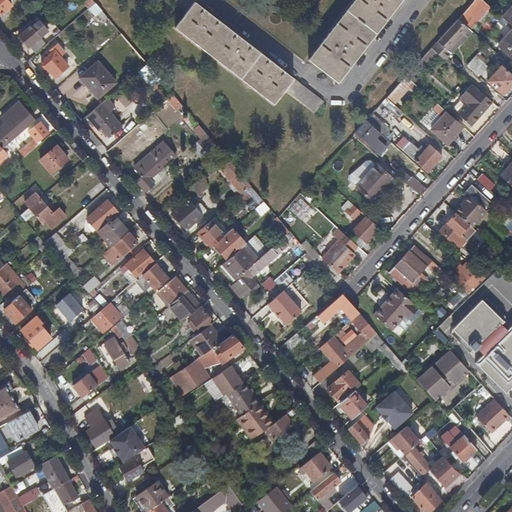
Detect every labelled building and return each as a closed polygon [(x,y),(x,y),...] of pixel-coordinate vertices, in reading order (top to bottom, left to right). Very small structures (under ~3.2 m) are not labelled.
[(0,0),(0,14),(10,7),(8,3),(11,0),(10,0),(0,0)] [(81,0),(80,1),(87,9),(94,3),(90,0),(81,0)] [(170,0),(187,12),(175,27),(274,105),(286,90),(316,113),(325,102),(193,0),(170,0)] [(402,0),(354,0),(316,51),(250,0),(225,0),(306,62),(309,60),(339,84),(402,0)] [(488,4),(482,0),(475,0),(459,19),(469,28),(471,29),(479,20),(476,18),(488,4)] [(94,16),(100,11),(94,3),(87,9),(94,16)] [(511,8),(503,18),(511,26),(511,8)] [(469,28),(459,19),(439,40),(449,49),(469,28)] [(18,38),(34,55),(45,45),(40,39),(47,33),(40,24),(32,30),(30,28),(18,38)] [(471,29),(469,28),(449,49),(454,53),(460,46),(460,47),(474,32),(471,29)] [(511,30),(499,46),(511,57),(511,30)] [(55,78),(68,67),(52,48),(49,51),(51,52),(40,62),(45,69),(47,68),(55,78)] [(440,55),(432,48),(407,76),(412,80),(425,65),(428,68),(440,55)] [(477,56),(468,66),(480,77),(488,66),(477,56)] [(96,98),(115,83),(96,62),(78,78),(96,98)] [(152,85),(158,79),(145,64),(139,70),(152,85)] [(511,72),(511,74),(502,65),(488,81),(503,96),(511,85),(511,72)] [(461,99),(467,105),(458,114),(472,127),(487,109),(483,106),(489,99),(473,85),(461,99)] [(99,128),(100,130),(113,119),(107,113),(113,107),(106,98),(85,116),(97,130),(99,128)] [(387,99),(382,104),(399,120),(404,114),(387,99)] [(493,103),(489,99),(483,106),(487,109),(493,103)] [(13,138),(32,122),(16,104),(3,116),(7,121),(4,124),(0,127),(0,147),(1,148),(7,143),(4,139),(10,134),(13,138)] [(464,127),(447,113),(431,130),(448,145),(448,144),(456,135),(464,127)] [(374,114),(367,121),(382,134),(386,137),(388,135),(392,130),(374,114)] [(113,119),(100,130),(107,137),(119,126),(113,119)] [(45,129),(42,126),(38,121),(26,131),(37,143),(48,133),(45,129)] [(382,134),(367,121),(355,134),(370,147),(382,134)] [(193,141),(200,149),(211,140),(198,125),(193,129),(199,137),(193,141)] [(7,143),(13,138),(10,134),(4,139),(7,143)] [(459,138),(456,135),(448,144),(451,147),(459,138)] [(201,151),(212,142),(211,140),(200,149),(201,151)] [(30,151),(37,146),(33,141),(27,147),(30,151)] [(142,173),(167,151),(160,142),(131,167),(138,176),(142,173)] [(413,143),(405,152),(428,172),(442,156),(430,145),(427,148),(424,146),(420,150),(413,143)] [(50,173),(66,159),(56,147),(39,161),(50,173)] [(174,157),(168,150),(167,151),(142,173),(143,174),(135,181),(144,192),(153,185),(148,179),(155,173),(174,157)] [(239,195),(249,186),(224,156),(215,163),(219,168),(217,169),(239,195)] [(371,161),(367,161),(347,178),(357,187),(377,165),(371,161)] [(511,162),(500,175),(511,185),(511,162)] [(377,165),(357,187),(372,201),(393,178),(377,164),(377,165)] [(160,179),(155,173),(148,179),(153,185),(160,179)] [(483,174),(478,180),(490,191),(496,186),(483,174)] [(207,186),(201,175),(189,185),(197,194),(207,186)] [(417,183),(413,188),(422,196),(427,190),(417,183)] [(472,184),(466,191),(488,211),(494,204),(472,184)] [(288,208),(301,221),(313,208),(300,195),(288,208)] [(469,195),(455,211),(456,212),(471,225),(474,228),(488,212),(469,195)] [(185,230),(201,216),(186,198),(170,212),(176,220),(174,222),(176,224),(179,222),(185,230)] [(20,215),(24,220),(32,213),(41,222),(43,221),(49,228),(64,215),(57,208),(51,213),(39,200),(29,209),(28,208),(20,215)] [(344,205),(347,208),(345,211),(355,219),(362,212),(349,200),(344,205)] [(106,223),(113,216),(117,213),(106,201),(95,211),(106,223)] [(260,217),(268,211),(262,203),(255,209),(260,217)] [(456,212),(439,230),(460,250),(469,241),(462,234),(471,225),(456,212)] [(126,233),(127,232),(113,216),(106,223),(95,232),(109,247),(126,233)] [(380,228),(366,216),(353,230),(359,235),(367,242),(380,228)] [(282,238),(290,231),(277,217),(269,224),(282,238)] [(207,248),(212,244),(225,232),(213,218),(195,233),(207,248)] [(225,260),(244,244),(230,228),(225,232),(212,244),(225,260)] [(334,234),(339,240),(323,258),(339,272),(355,253),(353,251),(358,246),(353,241),(339,229),(334,234)] [(135,243),(126,233),(109,247),(100,255),(109,266),(135,243)] [(359,235),(353,241),(358,246),(361,248),(367,242),(359,235)] [(256,253),(264,247),(254,236),(247,242),(256,253)] [(285,246),(281,239),(257,259),(241,272),(248,279),(252,276),(251,275),(285,246)] [(241,272),(257,259),(244,244),(225,260),(221,264),(234,279),(241,272)] [(441,268),(416,245),(390,273),(416,296),(431,280),(422,273),(429,265),(437,272),(441,268)] [(136,280),(153,264),(142,250),(124,266),(128,271),(136,280)] [(60,262),(74,278),(79,273),(66,257),(60,262)] [(463,272),(451,261),(443,270),(457,282),(465,273),(463,272)] [(154,291),(164,282),(158,276),(161,273),(153,264),(136,280),(144,290),(150,286),(154,291)] [(463,272),(465,273),(457,282),(472,296),(489,280),(472,266),(468,271),(466,268),(463,272)] [(17,295),(19,294),(16,290),(15,291),(12,287),(15,285),(14,284),(20,278),(16,273),(10,278),(0,269),(0,268),(0,288),(11,300),(17,295)] [(25,275),(29,283),(36,280),(32,271),(25,275)] [(131,284),(136,280),(128,271),(123,274),(131,284)] [(252,284),(248,279),(241,272),(234,279),(230,282),(241,295),(252,284)] [(260,284),(269,295),(289,278),(284,272),(273,281),(269,277),(260,284)] [(164,282),(167,280),(161,273),(158,276),(164,282)] [(169,304),(186,291),(174,277),(157,291),(169,304)] [(87,294),(97,285),(90,279),(81,286),(87,294)] [(420,307),(398,289),(375,315),(394,331),(406,317),(409,320),(420,307)] [(54,304),(68,321),(83,308),(68,291),(54,304)] [(295,333),(305,324),(308,322),(282,291),(267,304),(293,335),(295,333)] [(99,293),(94,297),(101,305),(106,301),(99,293)] [(187,316),(193,312),(191,309),(197,304),(188,293),(174,304),(185,317),(187,316)] [(350,318),(358,312),(341,293),(334,300),(340,306),(350,318)] [(6,299),(0,304),(0,314),(3,311),(14,323),(29,310),(17,295),(11,300),(9,302),(6,299)] [(101,310),(93,300),(88,304),(96,314),(101,310)] [(333,312),(340,306),(334,300),(328,305),(333,312)] [(122,314),(128,311),(123,302),(117,306),(122,314)] [(96,314),(94,315),(99,320),(95,323),(100,328),(103,325),(106,328),(118,318),(119,316),(108,304),(101,310),(96,314)] [(322,321),(333,312),(328,305),(308,322),(305,324),(309,329),(318,321),(317,319),(319,318),(322,321)] [(199,332),(208,325),(212,322),(199,307),(193,312),(187,316),(199,332)] [(484,365),(511,388),(511,328),(503,340),(499,337),(511,321),(493,307),(461,346),(479,362),(492,346),(497,350),(484,365)] [(367,341),(376,333),(359,313),(350,321),(361,333),(367,341)] [(41,324),(35,317),(20,330),(37,349),(49,338),(39,326),(41,324)] [(124,340),(131,335),(121,320),(115,325),(121,336),(124,340)] [(115,325),(111,328),(117,338),(121,336),(115,325)] [(200,356),(220,342),(208,325),(199,332),(188,340),(200,356)] [(295,333),(293,335),(283,343),(290,350),(301,340),(295,333)] [(329,360),(336,368),(363,344),(367,341),(361,333),(342,349),(331,337),(319,348),(329,360)] [(376,347),(383,341),(376,333),(367,341),(363,344),(370,352),(376,347)] [(140,351),(131,335),(124,340),(133,356),(140,351)] [(227,357),(241,348),(230,335),(220,342),(200,356),(196,358),(202,368),(209,363),(212,365),(218,361),(220,363),(225,359),(222,354),(224,352),(227,357)] [(117,345),(112,337),(96,346),(107,364),(114,360),(119,368),(128,363),(121,351),(125,349),(122,342),(117,345)] [(41,360),(57,345),(52,339),(36,354),(41,360)] [(388,360),(394,355),(383,341),(376,347),(388,360)] [(275,349),(282,356),(290,350),(283,343),(275,349)] [(452,352),(437,365),(456,388),(463,382),(461,380),(464,378),(470,372),(452,352)] [(209,377),(202,368),(196,358),(168,377),(181,395),(209,377)] [(311,376),(318,383),(336,368),(329,360),(311,376)] [(159,384),(168,377),(160,364),(151,370),(159,384)] [(437,365),(433,368),(453,390),(456,388),(437,365)] [(225,393),(242,382),(244,381),(240,375),(235,378),(227,367),(209,379),(207,380),(220,397),(225,393)] [(433,368),(418,381),(436,402),(442,396),(445,394),(447,396),(453,390),(433,368)] [(346,396),(353,390),(358,385),(346,371),(326,388),(336,400),(344,393),(346,396)] [(72,385),(81,397),(97,385),(88,373),(72,385)] [(152,388),(142,373),(136,377),(145,393),(152,388)] [(256,404),(257,403),(242,382),(225,393),(241,415),(256,404)] [(0,418),(18,409),(13,400),(15,399),(8,384),(0,388),(0,418)] [(352,418),(366,406),(353,390),(346,396),(338,402),(352,418)] [(390,391),(375,405),(372,408),(391,429),(409,413),(390,391)] [(495,399),(477,416),(491,432),(510,415),(495,399)] [(252,439),(271,424),(256,404),(241,415),(236,418),(252,439)] [(84,431),(95,448),(108,440),(113,437),(94,409),(82,417),(89,427),(84,431)] [(296,415),(292,409),(271,424),(252,439),(256,445),(265,438),(264,435),(267,433),(271,440),(291,425),(289,421),(296,415)] [(36,430),(26,412),(6,423),(16,441),(36,430)] [(511,417),(510,415),(491,432),(493,434),(511,417)] [(363,416),(347,430),(361,445),(368,438),(372,426),(363,416)] [(229,423),(200,444),(206,453),(235,432),(229,423)] [(462,461),(475,449),(455,425),(446,433),(454,443),(449,447),(462,461)] [(113,437),(108,440),(112,447),(111,448),(115,453),(116,453),(123,461),(143,448),(128,427),(113,437)] [(402,455),(417,442),(404,427),(387,441),(393,448),(394,447),(397,449),(402,455)] [(318,452),(321,450),(314,441),(307,446),(314,455),(318,452)] [(393,448),(387,441),(385,444),(392,453),(397,449),(394,447),(393,448)] [(372,455),(383,468),(395,458),(383,445),(372,455)] [(137,452),(141,464),(153,460),(149,448),(137,452)] [(425,471),(429,468),(412,448),(404,455),(422,474),(425,471)] [(16,475),(32,466),(24,451),(7,460),(16,475)] [(329,466),(318,452),(314,455),(301,466),(312,480),(329,466)] [(54,488),(67,480),(54,455),(39,464),(41,468),(53,488),(54,488)] [(429,468),(425,471),(441,489),(457,475),(441,457),(429,468)] [(141,471),(134,458),(119,467),(126,480),(141,471)] [(309,491),(315,499),(339,481),(332,473),(309,491)] [(398,476),(391,482),(403,498),(410,492),(398,476)] [(76,496),(67,480),(54,488),(59,496),(62,495),(66,502),(76,496)] [(132,498),(141,511),(144,511),(159,502),(167,496),(156,481),(132,498)] [(243,491),(238,483),(230,489),(235,497),(243,491)] [(423,511),(426,511),(439,499),(425,483),(411,498),(423,511)] [(11,485),(0,490),(0,503),(4,511),(25,511),(25,510),(22,506),(11,485)] [(235,497),(230,489),(227,485),(218,492),(224,500),(231,511),(235,508),(240,504),(235,497)] [(339,498),(349,490),(345,485),(335,493),(339,498)] [(357,485),(339,501),(348,511),(352,511),(368,498),(357,485)] [(283,511),(292,505),(276,486),(255,503),(262,511),(283,511)] [(218,492),(192,511),(207,511),(224,500),(218,492)] [(94,511),(87,499),(66,511),(76,511),(81,509),(82,511),(94,511)] [(31,501),(22,506),(25,510),(34,505),(31,501)] [(166,511),(159,502),(144,511),(166,511)]
